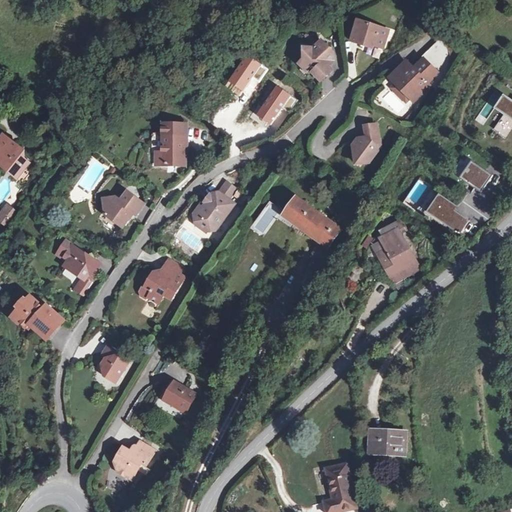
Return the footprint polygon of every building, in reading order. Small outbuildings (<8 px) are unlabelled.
[(389,30),(358,21),(352,41),(364,45),(364,42),(383,48),(389,30)] [(333,52),(323,41),(314,49),(305,49),(305,59),(308,63),(308,73),(314,73),(321,81),(333,71),(328,66),(334,61),(333,52)] [(438,45),(424,59),(432,68),(438,61),(442,58),(446,53),(438,45)] [(432,68),(424,59),(414,69),(412,67),(397,82),(398,83),(412,97),(412,98),(427,83),(428,84),(438,73),(432,68)] [(412,67),(407,62),(392,77),(397,82),(412,67)] [(412,97),(398,83),(393,88),(406,102),(412,97)] [(285,102),(289,93),(282,91),(278,100),(285,102)] [(511,100),(504,95),(495,109),(505,116),(495,129),(506,137),(511,128),(511,100)] [(416,116),(413,113),(406,120),(413,122),(416,116)] [(186,164),(186,124),(164,124),(164,153),(156,153),(156,164),(186,164)] [(377,125),(368,126),(369,136),(367,138),(358,140),(359,146),(355,152),(356,158),(363,163),(369,162),(378,151),(377,146),(379,143),(377,125)] [(20,148),(3,135),(0,138),(0,154),(1,155),(0,156),(0,165),(6,171),(9,168),(15,173),(21,166),(23,168),(27,162),(18,155),(16,153),(20,148)] [(493,175),(472,161),(461,178),(481,192),(493,175)] [(15,178),(23,168),(21,166),(15,173),(9,168),(6,171),(15,178)] [(236,189),(227,183),(219,193),(228,200),(236,189)] [(144,204),(128,192),(121,201),(116,198),(104,199),(106,215),(123,227),(133,213),(136,216),(144,204)] [(228,200),(219,193),(214,194),(206,205),(203,203),(198,210),(201,212),(196,219),(197,225),(206,232),(211,231),(217,223),(221,222),(235,204),(228,200)] [(458,208),(440,195),(428,213),(455,230),(461,232),(469,221),(455,211),(458,208)] [(252,229),(266,237),(282,208),(268,200),(252,229)] [(297,200),(290,210),(296,215),(293,220),(307,230),(305,232),(312,238),(327,218),(319,212),(317,215),(311,211),(313,208),(305,203),(303,205),(297,200)] [(15,213),(7,207),(0,215),(0,220),(6,225),(15,213)] [(290,210),(286,214),(293,220),(296,215),(290,210)] [(332,222),(327,218),(312,238),(318,242),(332,222)] [(216,230),(221,222),(217,223),(211,231),(216,230)] [(340,228),(332,222),(318,242),(325,247),(340,228)] [(385,237),(399,230),(404,227),(398,223),(383,231),(383,233),(385,237)] [(420,268),(399,230),(385,237),(381,239),(387,250),(390,255),(381,260),(389,275),(390,275),(395,283),(420,268)] [(93,260),(67,241),(58,255),(65,259),(65,258),(69,260),(65,266),(85,280),(89,274),(88,267),(93,260)] [(390,255),(387,250),(378,255),(381,260),(390,255)] [(99,264),(93,260),(88,267),(89,274),(92,276),(99,264)] [(169,261),(166,267),(179,274),(182,268),(169,261)] [(179,274),(166,267),(162,274),(157,281),(155,280),(152,278),(147,287),(143,288),(141,292),(142,296),(146,299),(149,297),(159,303),(164,294),(171,298),(184,277),(179,274)] [(349,280),(344,291),(354,295),(359,284),(349,280)] [(45,310),(31,297),(14,316),(28,328),(31,325),(47,340),(62,323),(53,315),(54,313),(47,307),(45,310)] [(130,362),(108,348),(103,354),(104,358),(106,359),(102,365),(105,376),(116,383),(130,362)] [(195,394),(175,382),(165,400),(185,412),(195,394)] [(405,432),(372,431),(372,449),(387,450),(387,454),(405,455),(405,432)] [(155,450),(140,442),(133,453),(124,447),(118,458),(121,459),(116,466),(118,471),(132,480),(142,463),(146,465),(155,450)] [(338,511),(357,508),(347,465),(327,470),(334,500),(325,502),(327,511),(338,511)]
